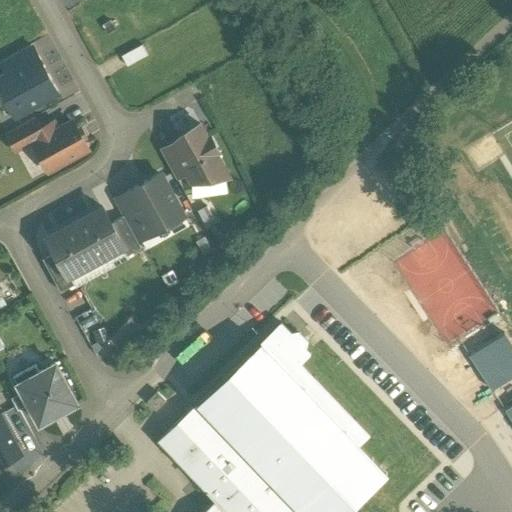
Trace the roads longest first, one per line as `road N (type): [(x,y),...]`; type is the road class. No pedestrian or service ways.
road 1 (residential): [(110,416),(289,249),(335,192)]
road 2 (residential): [(42,0),(118,134),(116,160),(10,218)]
road 3 (unclassified): [(335,192),(511,26)]
road 4 (residential): [(10,218),(110,416)]
road 5 (track): [(304,0),(358,95),(377,148)]
road 6 (residential): [(12,511),(110,416)]
